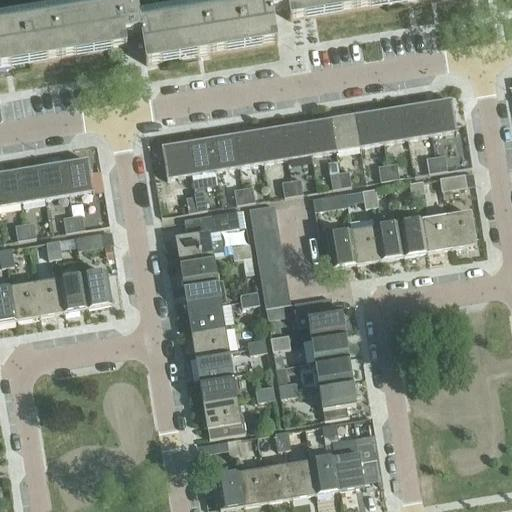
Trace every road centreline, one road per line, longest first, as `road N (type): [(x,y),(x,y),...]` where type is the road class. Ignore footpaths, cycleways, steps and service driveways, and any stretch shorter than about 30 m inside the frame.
road 1 (residential): [(122,121),(482,60)]
road 2 (residential): [(411,511),(374,305),(511,283)]
road 3 (residential): [(40,511),(13,366),(157,342)]
road 4 (residential): [(157,342),(122,121)]
road 5 (residential): [(511,255),(482,60)]
road 6 (residential): [(183,511),(157,342)]
road 7 (residential): [(0,141),(122,121)]
